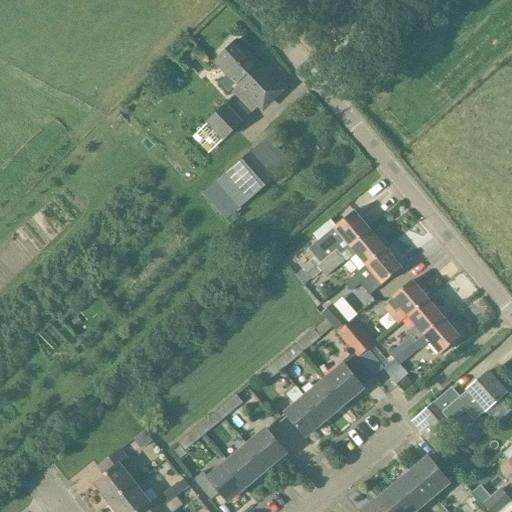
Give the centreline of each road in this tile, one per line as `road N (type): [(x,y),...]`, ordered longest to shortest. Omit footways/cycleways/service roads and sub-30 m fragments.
road 1 (residential): [(511,315),(232,0)]
road 2 (residential): [(295,511),(403,422)]
